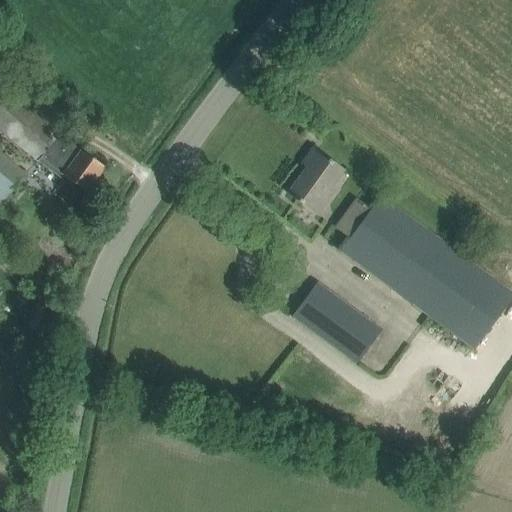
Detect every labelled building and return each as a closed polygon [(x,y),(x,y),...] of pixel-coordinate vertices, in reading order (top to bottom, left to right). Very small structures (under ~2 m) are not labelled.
[(0,81),(0,133),(35,163),(37,161),(40,157),(59,135),(61,132),(0,81)] [(40,157),(37,161),(63,180),(65,177),(70,180),(86,192),(105,167),(88,155),(62,135),(61,136),(59,135),(40,157)] [(344,170),(329,159),(313,147),(301,164),(306,168),(287,193),(303,205),(316,215),(336,188),(332,185),(344,170)] [(0,198),(21,174),(0,155),(0,198)] [(340,251),(474,349),(511,297),(511,293),(380,196),(340,251)] [(316,283),(292,316),(356,363),(381,330),(316,283)]
